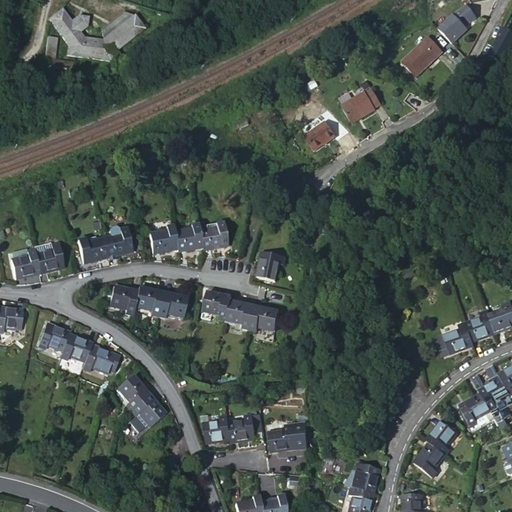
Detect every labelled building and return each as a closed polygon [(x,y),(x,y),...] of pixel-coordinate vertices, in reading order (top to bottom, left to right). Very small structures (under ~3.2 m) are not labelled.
[(70,20),(62,10),(50,20),(68,45),(67,55),(115,61),(121,56),(117,50),(144,29),(134,16),(133,17),(103,41),(84,39),(79,33),(70,20)] [(451,20),(436,34),(450,49),(465,35),(462,32),(474,23),(464,11),(451,20)] [(103,41),(133,17),(123,13),(101,30),(103,41)] [(76,15),(70,20),(79,33),(86,28),(87,17),(76,15)] [(47,38),(44,60),(47,60),(54,61),(57,39),(47,38)] [(415,83),(441,58),(426,43),(400,68),(415,83)] [(42,80),(43,60),(35,63),(34,76),(34,80),(42,80)] [(54,61),(47,60),(46,69),(72,72),(73,64),(54,61)] [(35,63),(26,66),(25,78),(34,76),(35,63)] [(363,94),(338,110),(350,128),(374,112),(373,111),(380,107),(370,91),(364,95),(363,94)] [(322,123),(300,138),(310,153),(333,139),(322,123)] [(202,249),(202,252),(227,248),(223,223),(215,225),(216,229),(199,232),(202,249)] [(176,251),(176,254),(202,249),(199,232),(197,225),(189,226),(190,231),(173,234),(176,251)] [(173,234),(171,227),(165,228),(166,233),(148,236),(152,255),(176,251),(173,234)] [(104,248),(106,260),(114,258),(131,254),(126,231),(119,232),(120,236),(109,239),(102,240),(104,248)] [(83,266),(106,260),(104,248),(102,240),(84,244),(83,240),(76,242),(83,266)] [(34,256),(38,276),(63,270),(58,246),(51,248),(52,252),(34,256)] [(26,258),(25,254),(24,251),(10,254),(12,261),(26,258)] [(14,282),(38,276),(34,256),(33,252),(25,254),(26,258),(12,261),(9,262),(14,282)] [(260,254),(255,279),(274,283),(277,265),(282,266),(283,258),(260,254)] [(107,312),(131,317),(133,309),(137,293),(112,288),(107,312)] [(162,294),(138,289),(137,293),(133,309),(151,313),(150,317),(157,318),(162,294)] [(218,321),(225,322),(229,303),(230,298),(206,293),(201,318),(209,320),(210,315),(218,317),(218,321)] [(187,299),(162,294),(157,318),(165,320),(166,316),(183,320),(187,299)] [(229,303),(225,322),(242,326),(241,330),(249,332),(254,308),(229,303)] [(505,309),(488,316),(495,335),(511,328),(511,307),(510,303),(504,305),(505,309)] [(0,334),(3,334),(4,330),(20,332),(22,310),(0,308),(0,334)] [(278,313),(254,308),(249,332),(255,333),(256,329),(274,333),(278,313)] [(481,317),(465,323),(472,343),(495,335),(488,316),(487,311),(480,314),(481,317)] [(472,343),(465,323),(457,326),(459,330),(442,336),(449,355),(473,347),(472,343)] [(68,335),(68,333),(45,325),(36,349),(44,352),(46,348),(61,353),(68,335)] [(91,347),(92,345),(68,335),(61,353),(59,360),(66,362),(68,358),(85,364),(91,347)] [(442,336),(435,339),(442,358),(449,355),(442,336)] [(85,364),(82,370),(89,373),(91,369),(107,375),(108,372),(113,373),(119,358),(91,347),(85,364)] [(500,378),(509,396),(511,394),(511,366),(498,375),(500,378)] [(500,378),(498,375),(489,379),(491,383),(500,378)] [(124,406),(129,412),(147,396),(131,377),(116,390),(128,403),(124,406)] [(491,383),(478,391),(480,394),(490,412),(497,408),(494,404),(509,396),(500,378),(491,383)] [(475,421),(490,412),(480,394),(458,406),(471,428),(477,424),(475,421)] [(147,396),(129,412),(134,419),(138,415),(149,429),(164,416),(147,396)] [(472,430),(493,418),(490,412),(475,421),(477,424),(471,428),(472,430)] [(134,419),(128,424),(137,434),(146,426),(138,415),(134,419)] [(229,442),(230,445),(255,441),(251,417),(244,418),(245,423),(227,425),(229,442)] [(227,425),(226,418),(218,419),(219,424),(201,426),(205,446),(229,442),(227,425)] [(441,421),(425,441),(428,444),(445,457),(451,450),(447,447),(457,434),(441,421)] [(266,436),(269,454),(301,449),(302,425),(283,428),(284,433),(266,436)] [(434,471),(445,457),(428,444),(413,464),(432,479),(437,473),(434,471)] [(511,445),(503,450),(508,463),(506,464),(505,467),(508,475),(511,476),(511,475),(511,445)] [(353,490),(373,495),(379,471),(356,465),(354,473),(358,474),(353,490)] [(308,480),(305,489),(314,492),(316,483),(308,480)] [(353,490),(350,489),(348,497),(352,498),(347,511),(368,511),(373,495),(353,490)] [(261,511),(285,511),(283,496),(277,497),(278,502),(260,504),(261,511)] [(402,496),(402,511),(422,511),(422,496),(402,496)] [(261,511),(260,504),(259,497),(251,498),(252,502),(234,505),(235,511),(261,511)]
